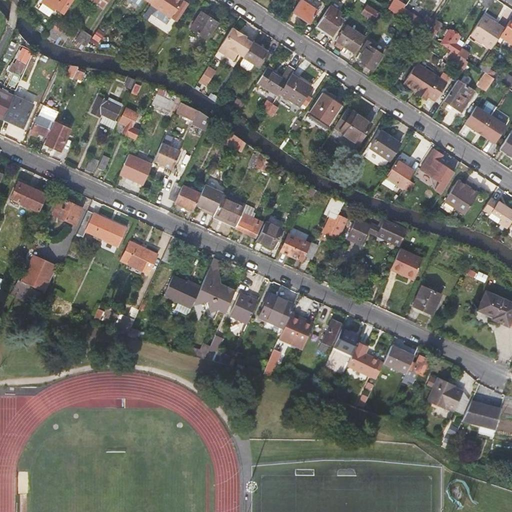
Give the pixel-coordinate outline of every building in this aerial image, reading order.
[(63,15),(73,0),(45,0),(41,5),(53,13),(55,10),(63,15)] [(171,18),(184,0),(183,0),(153,0),(151,4),(151,5),(171,18)] [(300,0),(292,12),(311,24),(319,12),(301,0),(300,0)] [(488,9),(493,0),(484,0),(482,5),(488,9)] [(399,16),(404,9),(399,5),(394,13),(399,16)] [(335,37),(344,22),(339,18),(342,14),(330,6),(317,25),(335,37)] [(370,18),(369,19),(373,22),(379,13),(368,7),(363,14),(370,18)] [(425,23),(404,9),(399,16),(404,19),(405,18),(422,29),(421,31),(428,35),(436,21),(429,17),(425,23)] [(202,13),(191,29),(207,39),(217,23),(202,13)] [(505,29),(497,23),(496,25),(483,16),(470,36),(491,50),(503,31),(505,29)] [(71,32),(79,21),(73,17),(65,28),(71,32)] [(442,26),(436,21),(428,35),(434,39),(442,26)] [(503,31),(511,37),(511,21),(510,21),(505,29),(503,31)] [(65,29),(54,23),(46,35),(57,42),(65,29)] [(356,54),(366,39),(349,27),(338,42),(356,54)] [(246,38),(247,37),(232,28),(218,50),(233,60),(238,52),(244,57),(253,43),(246,38)] [(85,47),(92,37),(82,30),(75,41),(85,47)] [(457,55),(461,48),(456,45),(461,38),(451,31),(450,33),(448,31),(445,35),(447,37),(442,45),(457,55)] [(425,44),(419,53),(434,64),(440,55),(433,50),(435,47),(432,45),(435,41),(427,36),(423,43),(425,44)] [(363,54),(358,62),(373,71),(383,56),(370,47),(372,44),(368,42),(361,52),(363,54)] [(262,69),(272,56),(253,43),(244,57),(262,69)] [(470,54),(462,48),(458,55),(463,59),(466,61),(470,54)] [(451,54),(448,58),(454,62),(457,58),(451,54)] [(20,77),(19,76),(28,59),(21,55),(15,66),(12,64),(9,71),(15,74),(9,85),(14,88),(20,77)] [(463,59),(459,64),(465,69),(469,63),(466,61),(463,59)] [(418,90),(417,91),(427,98),(428,97),(436,102),(448,85),(417,63),(405,81),(418,90)] [(492,78),(495,74),(490,70),(491,68),(483,63),(479,69),(492,78)] [(209,64),(199,81),(207,86),(217,69),(209,64)] [(295,70),(290,67),(283,77),(268,67),(257,83),(278,97),(281,93),(293,74),(295,70)] [(71,69),(67,76),(74,80),(75,77),(77,73),(71,69)] [(77,73),(75,77),(81,81),(84,75),(78,71),(77,73)] [(307,95),(313,87),(293,74),(281,93),(300,106),(305,98),(307,95)] [(460,111),(474,90),(458,80),(444,100),(460,111)] [(120,89),(128,93),(131,86),(123,82),(120,89)] [(136,85),(132,94),(136,96),(140,87),(136,85)] [(324,93),(310,115),(328,127),(342,105),(324,93)] [(154,102),(165,107),(169,100),(158,95),(154,102)] [(0,115),(4,117),(11,102),(0,96),(0,115)] [(4,117),(3,118),(23,127),(33,105),(14,96),(11,102),(4,117)] [(92,114),(100,118),(101,115),(103,116),(100,123),(114,129),(117,122),(114,121),(120,108),(99,99),(92,114)] [(271,105),(266,101),(261,110),(266,113),(271,105)] [(279,107),(274,103),(267,113),(273,117),(279,107)] [(185,107),(182,112),(194,118),(196,112),(185,107)] [(137,114),(127,109),(120,123),(126,126),(122,135),(135,140),(139,132),(131,128),(137,114)] [(358,144),(358,143),(364,147),(377,128),(353,112),(339,132),(358,144)] [(485,115),(480,122),(477,120),(472,127),(468,124),(463,131),(479,142),(493,121),(485,115)] [(30,135),(37,138),(39,134),(47,138),(54,123),(38,116),(30,135)] [(50,150),(53,152),(55,149),(61,152),(69,134),(54,127),(46,145),(51,147),(50,150)] [(173,170),(185,137),(167,130),(154,162),(173,170)] [(382,131),(370,149),(389,162),(401,144),(382,131)] [(226,143),(242,151),(247,141),(231,133),(226,143)] [(511,157),(511,134),(510,133),(499,149),(511,157)] [(449,169),(451,166),(441,160),(443,157),(434,150),(420,170),(439,183),(435,190),(441,194),(455,173),(449,169)] [(103,157),(98,169),(104,171),(109,160),(103,157)] [(93,174),(99,162),(90,158),(84,170),(93,174)] [(259,158),(257,161),(259,162),(256,168),(261,170),(265,161),(259,158)] [(397,160),(388,173),(406,185),(415,172),(397,160)] [(270,163),(265,161),(261,170),(266,173),(270,163)] [(128,168),(123,180),(137,186),(142,174),(128,168)] [(458,180),(444,201),(464,214),(480,189),(470,182),(467,186),(464,184),(458,180)] [(18,183),(11,198),(19,202),(18,204),(38,213),(47,196),(18,183)] [(175,201),(181,189),(169,184),(163,196),(175,201)] [(175,201),(175,203),(192,211),(195,205),(200,194),(182,186),(181,189),(175,201)] [(195,205),(200,207),(205,210),(204,212),(212,216),(221,197),(222,194),(204,186),(200,194),(195,205)] [(221,197),(212,216),(235,227),(241,213),(243,208),(221,197)] [(52,214),(74,224),(81,209),(60,199),(52,214)] [(483,209),(492,214),(493,212),(503,219),(500,223),(507,228),(510,223),(510,222),(511,219),(511,210),(499,202),(498,204),(490,199),(483,209)] [(338,220),(335,219),(339,212),(327,206),(323,214),(330,217),(321,237),(325,239),(327,235),(330,237),(331,235),(338,238),(343,225),(337,223),(338,220)] [(77,233),(82,236),(85,230),(104,239),(103,241),(117,247),(125,229),(87,211),(77,233)] [(235,227),(234,228),(255,238),(262,223),(241,213),(235,227)] [(405,226),(384,220),(380,229),(376,238),(375,240),(376,242),(376,244),(377,244),(378,245),(379,245),(380,245),(381,244),(382,243),(382,242),(397,249),(405,230),(404,230),(405,226)] [(356,221),(347,241),(361,247),(367,234),(376,238),(380,229),(371,225),(370,227),(356,221)] [(266,222),(257,241),(274,249),(282,230),(266,222)] [(304,256),(310,244),(288,235),(280,252),(302,262),(304,256)] [(173,236),(162,260),(173,266),(184,241),(173,236)] [(70,254),(76,257),(81,245),(75,242),(70,254)] [(122,261),(149,274),(158,255),(131,242),(122,261)] [(304,256),(311,259),(316,248),(310,244),(304,256)] [(399,250),(389,271),(398,275),(399,272),(413,279),(421,260),(399,250)] [(207,272),(213,275),(220,261),(213,257),(207,272)] [(21,284),(43,294),(54,268),(32,258),(21,284)] [(183,298),(180,305),(191,310),(193,305),(202,284),(174,271),(166,290),(183,298)] [(210,283),(217,281),(217,284),(222,283),(213,275),(207,272),(202,284),(193,305),(207,302),(204,287),(210,286),(210,283)] [(413,279),(399,272),(398,275),(412,282),(413,279)] [(222,283),(217,284),(217,281),(210,283),(210,286),(204,287),(207,302),(209,311),(219,309),(225,312),(235,290),(234,289),(234,286),(231,285),(229,287),(222,283)] [(432,315),(441,295),(421,286),(412,306),(432,315)] [(247,325),(257,303),(238,294),(229,316),(247,325)] [(269,294),(259,318),(283,329),(286,322),(294,306),(269,294)] [(492,322),(507,329),(511,318),(511,306),(486,294),(478,310),(493,319),(492,322)] [(284,342),(287,336),(299,341),(296,347),(302,350),(305,345),(304,345),(307,338),(308,338),(314,324),(304,319),(299,328),(286,322),(283,329),(279,339),(284,342)] [(331,346),(333,341),(336,342),(341,330),(343,325),(332,320),(322,343),(331,346)] [(142,340),(144,333),(130,328),(127,335),(142,340)] [(336,342),(333,347),(352,355),(358,342),(360,338),(341,330),(336,342)] [(345,371),(368,382),(374,368),(376,369),(379,362),(364,355),(368,347),(358,342),(352,355),(345,371)] [(206,355),(208,351),(184,344),(183,349),(206,355)] [(216,349),(212,348),(213,345),(211,344),(208,351),(206,355),(204,358),(211,360),(216,349)] [(383,363),(383,364),(405,374),(410,362),(413,357),(391,346),(383,363)] [(217,353),(215,359),(230,363),(231,357),(217,353)] [(415,365),(412,371),(417,373),(414,380),(424,385),(434,363),(419,356),(415,365)] [(383,364),(383,363),(379,362),(376,369),(374,368),(368,382),(373,385),(383,364)] [(404,375),(414,380),(417,373),(412,371),(415,365),(410,362),(405,374),(404,375)] [(303,385),(314,390),(318,382),(293,371),(288,382),(303,385)] [(446,409),(447,407),(454,410),(463,391),(455,387),(449,384),(450,382),(439,377),(428,401),(446,409)] [(493,435),(500,408),(485,404),(484,406),(470,402),(462,419),(481,424),(479,431),(493,435)] [(454,440),(464,445),(467,440),(456,435),(454,440)]
